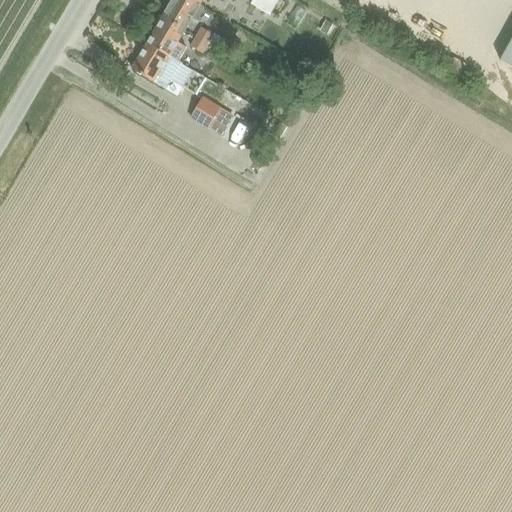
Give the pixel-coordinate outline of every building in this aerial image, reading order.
[(184,32),(200,6),(190,0),(173,0),(162,18),(184,32)] [(268,15),(276,0),(253,0),(250,5),(268,15)] [(177,43),(184,32),(162,18),(147,44),(181,64),(178,62),(186,48),(177,43)] [(207,45),(212,36),(199,28),(194,37),(207,45)] [(201,55),(207,45),(194,37),(188,47),(201,55)] [(511,37),(498,62),(511,70),(511,37)] [(172,78),(181,64),(147,44),(131,70),(175,96),(182,85),(172,78)] [(189,120),(207,131),(208,129),(222,138),(234,117),(203,98),(189,120)]
